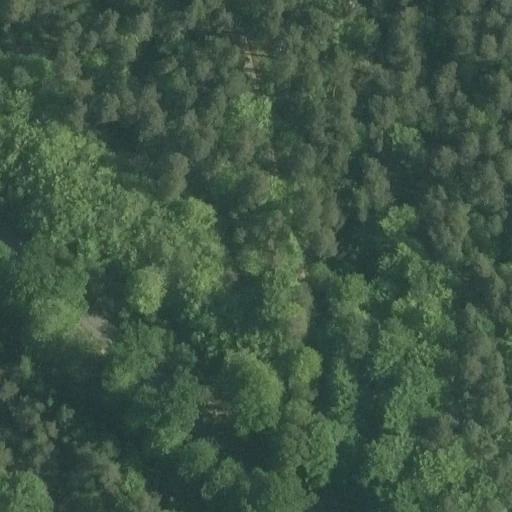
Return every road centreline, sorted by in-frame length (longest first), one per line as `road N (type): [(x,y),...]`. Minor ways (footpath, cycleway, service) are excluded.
road 1 (track): [(246,0),(337,511)]
road 2 (tertiary): [(303,511),(0,228)]
road 3 (track): [(403,0),(373,397)]
road 4 (track): [(373,397),(271,483)]
